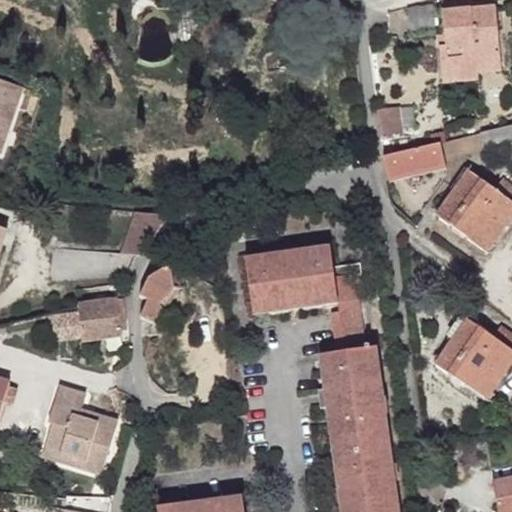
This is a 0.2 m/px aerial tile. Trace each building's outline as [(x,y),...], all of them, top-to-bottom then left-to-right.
[(496,7),(443,12),(447,48),(440,48),(442,72),(456,70),(456,66),(501,62),(496,7)] [(216,15),(200,16),(202,37),(219,34),(216,15)] [(202,37),(205,54),(227,52),(224,34),(219,34),(202,37)] [(501,62),(456,66),(456,70),(442,72),(443,83),(479,79),(478,73),(502,70),(501,62)] [(0,153),(1,154),(24,88),(0,79),(0,153)] [(398,109),(378,112),(381,140),(401,137),(398,109)] [(511,140),(511,137),(510,127),(481,134),(485,147),(511,140)] [(441,144),(384,157),(389,179),(446,165),(441,144)] [(511,203),(495,192),(469,172),(438,216),(469,239),(474,232),(493,246),(511,217),(511,203)] [(511,186),(503,180),(495,192),(511,203),(511,186)] [(143,256),(169,215),(138,212),(123,254),(143,256)] [(0,255),(8,230),(0,227),(0,255)] [(474,232),(469,239),(488,252),(493,246),(474,232)] [(332,249),(246,260),(254,315),(339,303),(361,300),(367,299),(362,274),(361,264),(334,268),(332,249)] [(172,262),(148,278),(170,295),(176,289),(172,262)] [(170,295),(148,278),(140,297),(148,302),(140,318),(159,327),(166,313),(160,306),(170,295)] [(160,306),(166,313),(181,290),(176,289),(170,295),(160,306)] [(122,330),(127,329),(125,299),(80,307),(82,341),(122,335),(122,330)] [(361,300),(339,303),(338,304),(339,312),(362,310),(361,300)] [(398,511),(376,349),(367,350),(362,310),(331,314),(337,354),(321,356),(343,511),(398,511)] [(511,334),(502,328),(494,339),(467,320),(436,365),(468,387),(473,380),(492,393),(511,363),(511,334)] [(0,379),(0,419),(5,402),(9,387),(11,383),(0,379)] [(473,380),(468,387),(487,400),(492,393),(473,380)] [(15,404),(19,390),(9,387),(5,402),(15,404)] [(82,410),(87,395),(60,387),(49,423),(53,424),(45,448),(86,460),(83,469),(102,475),(118,422),(82,410)] [(86,460),(45,448),(43,457),(83,469),(86,460)] [(511,511),(511,479),(493,483),(499,511),(511,511)] [(245,511),(244,499),(159,510),(158,511),(245,511)]
